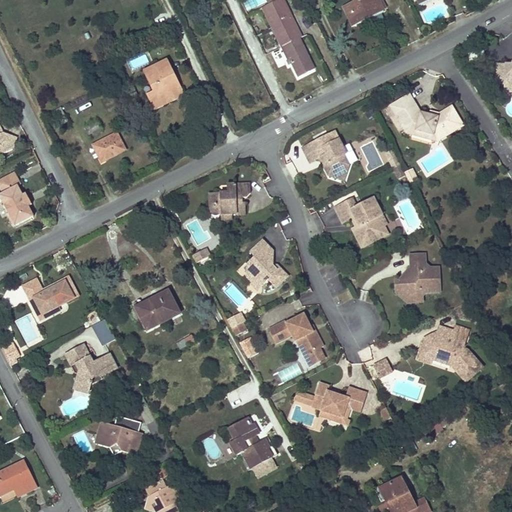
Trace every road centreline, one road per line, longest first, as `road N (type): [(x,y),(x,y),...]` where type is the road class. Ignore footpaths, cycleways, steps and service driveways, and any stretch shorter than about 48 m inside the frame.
road 1 (residential): [(357,324),(330,307),(318,285),(295,212),(257,136)]
road 2 (residential): [(433,48),(257,136)]
road 3 (residential): [(257,136),(82,225)]
road 4 (residential): [(82,225),(0,58)]
road 5 (residential): [(72,501),(0,364)]
road 6 (residential): [(433,48),(511,164)]
